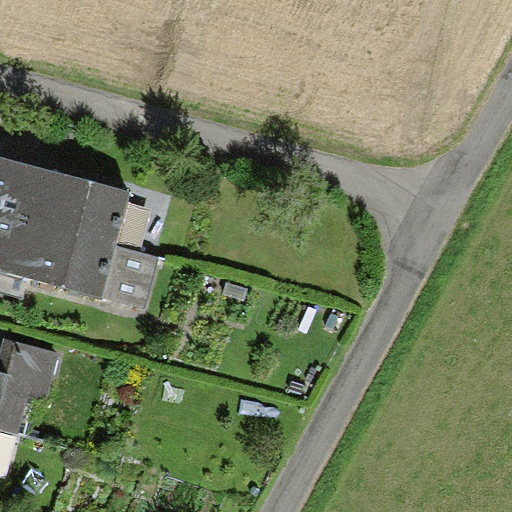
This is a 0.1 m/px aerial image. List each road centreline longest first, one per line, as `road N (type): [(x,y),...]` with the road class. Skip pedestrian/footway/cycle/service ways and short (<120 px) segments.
road 1 (residential): [(265,511),(437,201),(0,82)]
road 2 (track): [(437,201),(511,74)]
